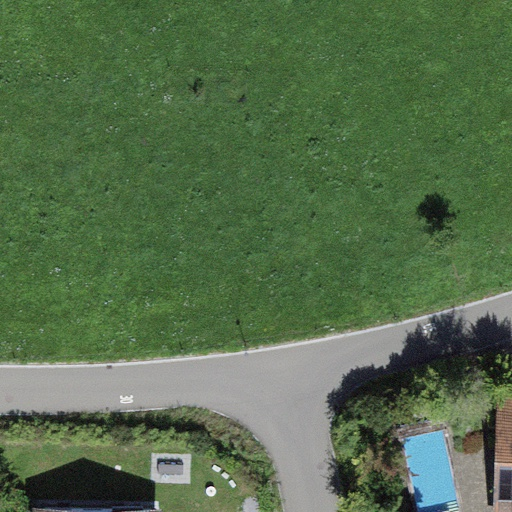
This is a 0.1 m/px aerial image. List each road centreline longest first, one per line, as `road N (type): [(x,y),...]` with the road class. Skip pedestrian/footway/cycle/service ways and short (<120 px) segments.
road 1 (residential): [(0,388),(167,387),(294,373)]
road 2 (residential): [(294,373),(430,345),(511,317)]
road 3 (residential): [(294,373),(322,511)]
